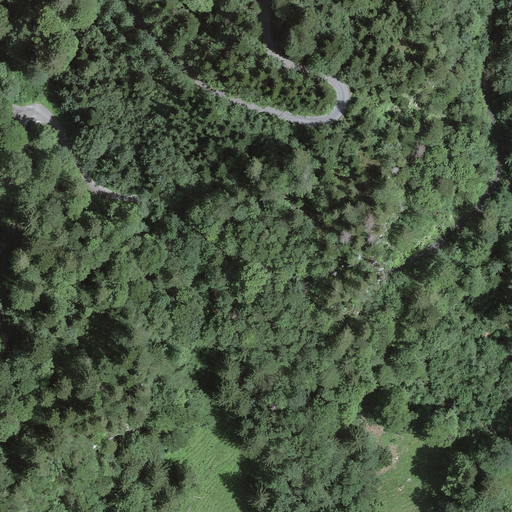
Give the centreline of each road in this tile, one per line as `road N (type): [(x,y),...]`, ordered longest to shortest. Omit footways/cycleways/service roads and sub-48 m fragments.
road 1 (track): [(22,112),(46,114),(86,177),(122,197),(155,203),(281,276),(321,287),(387,272),(456,230),(500,172),(482,76),(495,0)]
road 2 (track): [(127,0),(198,81),(239,103),(309,122),(335,119),(343,91),(277,56),(264,36),(265,0)]
road 3 (track): [(0,374),(11,343),(1,271),(26,159),(22,112)]
